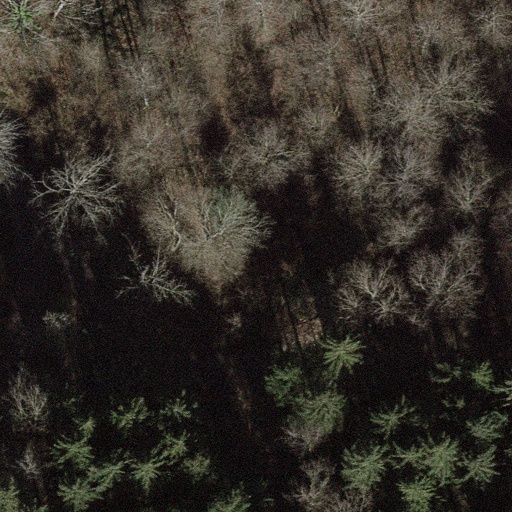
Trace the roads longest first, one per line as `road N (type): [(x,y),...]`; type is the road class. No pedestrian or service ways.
road 1 (track): [(511,347),(146,370)]
road 2 (track): [(0,462),(22,383),(34,236)]
road 3 (track): [(146,370),(250,511)]
road 4 (track): [(34,236),(146,370)]
road 5 (track): [(146,370),(0,386)]
